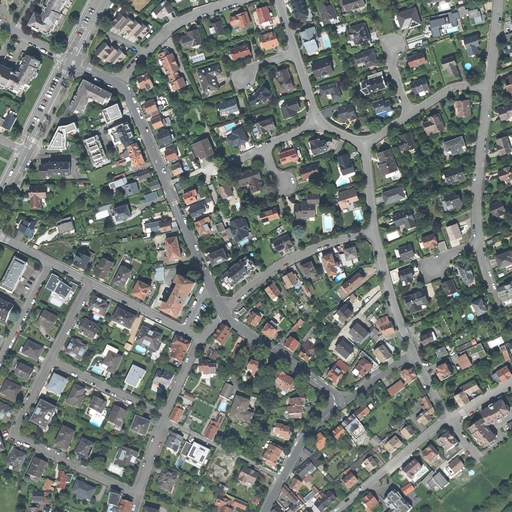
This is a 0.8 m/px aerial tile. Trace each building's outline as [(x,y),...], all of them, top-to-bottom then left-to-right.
[(47,34),(52,32),(59,17),(60,18),(62,14),(60,13),(64,7),(65,7),(64,6),(67,0),(69,1),(69,0),(49,0),(46,7),(42,15),(35,12),(29,25),(47,34)] [(169,14),(175,11),(171,5),(170,4),(166,0),(165,0),(155,11),(153,14),(158,17),(159,16),(161,18),(162,18),(166,15),(168,13),(169,14)] [(308,16),(303,0),(291,0),(295,9),(298,19),(308,16)] [(343,0),(347,12),(365,6),(363,0),(343,0)] [(327,21),(338,17),(334,5),(330,6),(326,7),(326,5),(319,8),(323,20),(327,19),(327,21)] [(259,23),(260,28),(272,25),(271,21),(269,15),(267,7),(256,10),(258,16),(261,22),(259,23)] [(416,8),(409,10),(409,11),(405,12),(399,14),(403,28),(408,27),(409,28),(413,27),(421,24),(416,8)] [(474,21),(474,24),(487,21),(484,9),(471,11),(472,18),(476,17),(477,21),(474,21)] [(118,29),(120,27),(127,19),(121,13),(112,23),(115,26),(118,29)] [(230,18),(233,25),(239,24),(240,28),(250,25),(246,13),(238,16),(230,18)] [(431,31),(451,26),(452,30),(456,29),(454,20),(452,20),(451,16),(442,18),(443,21),(438,22),(438,18),(431,20),(432,24),(429,24),(430,28),(431,31)] [(126,33),(127,31),(135,22),(129,17),(127,19),(120,27),(123,30),(126,33)] [(133,36),(135,34),(142,26),(137,20),(135,22),(127,31),(130,33),(133,36)] [(211,25),(215,37),(225,34),(221,22),(216,23),(211,25)] [(309,31),(302,33),(307,46),(309,53),(319,49),(316,39),(319,38),(316,29),(319,28),(316,22),(307,25),(309,31)] [(141,40),(150,29),(144,24),(142,26),(135,34),(138,37),(141,40)] [(356,45),(368,41),(365,30),(367,30),(365,24),(351,28),(352,33),(349,34),(350,40),(354,39),(356,45)] [(191,47),(202,43),(198,30),(193,32),(191,33),(192,35),(183,38),(186,48),(191,46),(191,47)] [(259,37),(261,42),(263,42),(266,50),(273,47),(273,46),(274,46),(275,46),(275,47),(280,45),(276,33),(273,34),(272,33),(259,37)] [(480,41),(478,35),(465,39),(467,44),(466,44),(467,50),(468,50),(469,54),(479,51),(477,47),(479,46),(478,44),(477,42),(480,41)] [(102,58),(104,56),(111,48),(107,44),(105,43),(96,52),(102,58)] [(251,55),(248,45),(231,50),(234,60),(244,57),(251,55)] [(109,62),(111,60),(119,51),(115,48),(113,46),(111,48),(104,56),(109,62)] [(117,65),(127,55),(123,52),(120,49),(119,51),(111,60),(117,65)] [(172,92),(187,86),(184,79),(183,77),(180,78),(177,71),(180,70),(179,67),(173,53),(170,54),(170,53),(168,50),(160,54),(161,56),(162,59),(158,60),(164,75),(168,74),(170,77),(171,80),(172,83),(169,84),(172,92)] [(366,68),(376,65),(374,59),(373,56),(375,56),(373,50),(362,53),(362,54),(355,56),(357,64),(364,61),(366,68)] [(412,67),(426,62),(423,53),(417,56),(416,54),(414,55),(414,56),(409,58),(411,63),(412,67)] [(41,61),(28,55),(20,70),(17,71),(15,72),(14,71),(2,65),(0,68),(0,87),(22,100),(30,85),(29,84),(32,78),(33,78),(38,68),(37,68),(41,61)] [(456,65),(453,57),(442,60),(444,68),(447,67),(449,75),(454,73),(457,72),(455,65),(456,65)] [(329,59),(313,64),(315,71),(317,77),(333,72),(329,59)] [(205,92),(217,88),(213,76),(220,74),(219,70),(218,66),(198,72),(205,92)] [(283,90),(294,87),(292,83),(291,78),(290,78),(288,69),(278,72),(281,81),(280,82),(283,90)] [(148,89),(154,87),(148,73),(138,78),(140,83),(142,88),(147,86),(148,89)] [(368,87),(370,93),(386,88),(384,82),(382,76),(381,77),(380,74),(372,76),(372,79),(363,82),(365,88),(368,87)] [(110,99),(113,93),(96,84),(85,79),(70,109),(76,112),(77,109),(84,112),(91,97),(104,104),(107,98),(110,99)] [(425,79),(411,84),(413,90),(414,95),(425,91),(424,90),(428,89),(425,79)] [(327,86),(321,88),(322,92),(323,95),(331,93),(334,100),(341,97),(337,83),(330,85),(329,83),(326,84),(327,86)] [(254,96),(250,97),(252,106),(259,104),(263,99),(265,101),(271,94),(269,92),(270,91),(264,86),(259,91),(254,96)] [(154,101),(153,97),(150,98),(151,101),(145,104),(147,109),(149,113),(151,113),(152,116),(160,113),(159,110),(161,110),(159,106),(157,107),(155,103),(156,102),(156,100),(154,101)] [(222,115),(237,111),(235,105),(237,104),(236,99),(229,101),(229,102),(228,102),(226,103),(226,102),(219,104),(222,115)] [(297,99),(285,103),(287,107),(282,109),(285,118),(292,116),(291,113),(295,112),(294,110),(300,108),(298,103),(297,99)] [(459,116),(471,114),(470,107),(469,99),(456,101),(457,106),(458,105),(459,116)] [(373,103),(376,112),(380,111),(381,113),(387,111),(387,113),(392,111),(390,106),(392,106),(391,103),(390,101),(384,103),(383,100),(373,103)] [(109,123),(128,116),(124,103),(104,109),(109,123)] [(351,120),(357,118),(352,104),(340,108),(338,105),(331,107),(332,112),(338,109),(341,117),(342,121),(347,120),(346,118),(350,116),(351,120)] [(502,121),(509,119),(509,117),(511,116),(511,104),(499,109),(501,115),(502,121)] [(7,119),(4,118),(1,125),(14,130),(19,116),(10,112),(7,119)] [(434,133),(445,129),(439,114),(433,117),(427,119),(428,122),(424,123),(427,133),(433,131),(434,133)] [(160,116),(152,120),(154,124),(156,129),(165,125),(166,127),(170,125),(167,119),(165,120),(164,118),(161,119),(160,116)] [(276,128),(273,119),(265,122),(265,121),(256,124),(260,134),(268,131),(268,130),(269,130),(270,129),(270,130),(276,128)] [(131,128),(128,121),(108,129),(115,145),(116,146),(124,142),(133,139),(135,138),(132,131),(131,131),(131,130),(130,128),(131,128)] [(55,149),(73,148),(72,133),(81,132),(81,128),(83,128),(83,124),(60,125),(60,131),(54,131),(55,149)] [(238,144),(239,146),(243,144),(249,141),(242,128),(228,134),(229,137),(227,138),(232,147),(238,144)] [(169,130),(158,134),(160,140),(162,145),(176,139),(174,134),(171,135),(169,130)] [(402,150),(406,149),(406,151),(416,147),(411,133),(405,135),(401,136),(402,140),(401,140),(403,144),(400,145),(402,150)] [(100,160),(107,157),(103,148),(102,148),(101,147),(103,146),(100,139),(98,140),(98,139),(98,138),(99,137),(98,134),(84,140),(93,163),(100,160)] [(196,150),(199,158),(202,156),(203,159),(215,154),(209,139),(206,140),(204,136),(196,140),(198,144),(194,145),(196,150)] [(329,150),(337,147),(340,141),(328,136),(326,141),(318,143),(317,140),(314,141),(311,142),(311,144),(311,145),(314,155),(323,152),(323,150),(328,148),(329,150)] [(451,151),(453,155),(468,150),(465,142),(463,136),(444,143),(447,152),(451,151)] [(500,155),(511,151),(507,137),(497,140),(498,145),(497,145),(499,149),(500,155)] [(126,147),(128,146),(134,143),(133,139),(124,142),(126,147)] [(134,143),(128,146),(129,149),(127,149),(128,151),(123,153),(125,158),(131,156),(141,151),(139,147),(137,142),(134,143)] [(175,148),(166,152),(168,157),(171,163),(177,161),(176,158),(179,157),(175,148)] [(284,164),(303,158),(300,148),(290,151),(281,154),(284,164)] [(390,149),(379,153),(383,164),(379,165),(381,170),(383,175),(397,169),(390,149)] [(144,158),(141,151),(131,156),(132,159),(133,162),(131,163),(133,166),(135,166),(136,167),(146,163),(144,158)] [(344,174),(344,175),(355,171),(353,166),(352,162),(350,162),(347,154),(338,157),(341,166),(342,165),(344,174)] [(51,176),(51,174),(71,174),(71,162),(51,162),(50,164),(48,164),(41,164),(41,168),(41,176),(51,176)] [(180,163),(172,166),(174,171),(176,176),(184,172),(180,163)] [(303,175),(305,179),(320,174),(317,164),(302,169),(303,175)] [(445,171),(449,183),(464,178),(462,171),(460,166),(445,171)] [(501,177),(503,181),(509,178),(510,180),(511,179),(511,167),(511,168),(510,166),(505,168),(506,170),(498,173),(499,175),(500,177),(501,177)] [(238,174),(242,187),(254,183),(257,191),(265,189),(262,180),(263,180),(259,167),(248,171),(238,174)] [(140,179),(151,175),(149,169),(138,173),(140,179)] [(115,181),(109,183),(111,188),(116,186),(117,186),(119,185),(122,195),(129,193),(129,194),(139,192),(138,187),(136,182),(129,184),(126,177),(123,178),(115,181)] [(158,180),(153,182),(154,187),(151,188),(151,190),(161,187),(158,180)] [(226,201),(233,198),(232,195),(233,195),(229,184),(224,186),(220,188),(226,201)] [(31,198),(47,197),(46,186),(31,187),(31,192),(31,198)] [(398,188),(390,190),(391,191),(383,193),(385,199),(387,204),(405,197),(404,191),(403,192),(401,187),(402,187),(398,188)] [(342,208),(350,206),(349,203),(350,203),(349,201),(359,198),(357,193),(356,188),(340,194),(341,197),(339,198),(342,208)] [(191,190),(187,192),(188,194),(184,195),(186,201),(188,205),(198,201),(196,196),(198,195),(196,190),(193,191),(194,191),(192,192),(191,190)] [(450,210),(463,206),(462,202),(460,198),(461,198),(460,195),(457,196),(455,192),(445,196),(446,198),(441,200),(445,212),(450,210)] [(298,218),(310,218),(310,215),(316,215),(316,209),(315,209),(315,204),(321,204),(320,195),(310,195),(310,203),(307,203),(296,204),(296,212),(298,212),(298,218)] [(497,217),(506,213),(505,211),(506,211),(502,201),(491,206),(493,212),(495,216),(496,215),(497,217)] [(119,207),(114,209),(116,215),(118,214),(120,220),(131,216),(129,210),(128,204),(123,206),(119,207)] [(198,206),(190,209),(192,214),(194,218),(202,215),(202,214),(209,210),(208,207),(205,208),(204,205),(199,207),(198,206)] [(269,211),(260,214),(263,223),(280,218),(277,209),(269,211)] [(411,209),(394,215),(396,221),(398,226),(407,223),(410,229),(417,226),(415,220),(411,209)] [(211,221),(209,218),(206,219),(196,223),(198,228),(200,234),(205,232),(206,234),(212,232),(208,223),(211,221)] [(35,230),(34,229),(36,224),(31,221),(31,223),(25,220),(23,224),(22,224),(19,229),(22,231),(25,233),(31,236),(35,230)] [(59,225),(62,234),(78,229),(76,221),(59,225)] [(170,221),(158,223),(158,226),(160,226),(160,229),(162,229),(162,231),(164,231),(164,232),(166,232),(165,230),(172,229),(171,225),(170,221)] [(222,233),(226,231),(225,229),(222,223),(216,225),(219,234),(222,233)] [(452,240),(461,237),(460,233),(461,233),(459,228),(458,223),(447,227),(452,240)] [(226,231),(229,238),(229,239),(235,236),(232,227),(225,229),(226,231)] [(401,237),(399,230),(387,234),(390,241),(401,237)] [(441,252),(448,250),(445,240),(438,243),(435,233),(422,238),(426,248),(431,246),(432,248),(435,247),(439,245),(441,252)] [(288,235),(274,242),(279,252),(286,248),(287,250),(290,248),(294,246),(293,244),(288,235)] [(177,236),(166,239),(168,244),(165,245),(166,249),(180,246),(178,241),(177,236)] [(412,244),(399,249),(403,260),(409,257),(415,255),(417,257),(418,256),(416,254),(412,244)] [(181,251),(180,246),(166,249),(167,254),(170,254),(171,259),(182,257),(181,251)] [(346,250),(348,260),(348,261),(349,261),(352,260),(352,259),(359,257),(357,247),(350,249),(346,250)] [(224,249),(209,255),(212,261),(214,266),(228,259),(224,249)] [(91,264),(95,256),(86,251),(85,254),(81,252),(79,255),(78,254),(76,257),(78,258),(75,263),(80,265),(85,268),(88,262),(91,264)] [(505,266),(511,263),(511,251),(496,256),(499,263),(501,268),(505,266)] [(226,272),(222,276),(226,281),(225,281),(228,285),(229,284),(231,287),(244,277),(256,268),(253,264),(254,264),(251,260),(250,261),(243,252),(233,260),(237,265),(227,273),(226,272)] [(327,256),(323,258),(326,267),(327,267),(330,277),(338,275),(337,273),(339,273),(339,274),(345,272),(339,254),(333,256),(333,254),(327,256)] [(105,278),(113,262),(104,257),(100,265),(98,265),(94,272),(100,275),(105,278)] [(1,288),(12,294),(13,293),(12,293),(19,280),(27,265),(28,264),(16,258),(1,288)] [(304,268),(308,278),(318,273),(312,262),(308,264),(307,263),(303,264),(301,266),(302,269),(304,268)] [(459,266),(464,280),(465,282),(468,283),(470,283),(473,281),(474,278),(473,276),(473,273),(470,266),(468,262),(462,264),(459,266)] [(132,270),(122,265),(115,281),(119,283),(124,286),(132,270)] [(164,279),(164,266),(156,268),(157,279),(164,279)] [(412,273),(411,269),(399,273),(404,287),(407,285),(413,283),(411,278),(413,277),(412,273)] [(284,277),(288,284),(286,286),(287,289),(289,288),(290,288),(298,282),(292,272),(289,274),(288,273),(286,274),(284,275),(285,277),(284,277)] [(196,282),(180,274),(176,281),(180,283),(170,302),(166,300),(163,307),(179,315),(184,306),(190,294),(196,282)] [(344,285),(350,291),(364,280),(359,274),(344,285)] [(66,297),(70,290),(71,289),(57,280),(58,278),(53,275),(47,288),(60,294),(60,293),(66,297)] [(74,293),(78,285),(71,282),(69,284),(63,281),(58,278),(57,280),(71,289),(70,290),(74,293)] [(442,283),(447,295),(457,291),(452,279),(447,281),(442,283)] [(151,286),(140,280),(133,293),(140,296),(145,298),(147,294),(150,295),(152,291),(150,290),(151,286)] [(511,281),(511,282),(509,283),(505,285),(501,287),(499,290),(505,305),(511,302),(511,281)] [(270,286),(266,289),(275,302),(279,300),(277,297),(282,293),(274,283),(270,286)] [(312,283),(308,285),(312,293),(316,291),(312,283)] [(424,291),(406,297),(409,308),(410,308),(412,313),(426,308),(424,303),(427,301),(425,294),(424,291)] [(353,295),(350,297),(356,303),(359,301),(353,295)] [(101,300),(95,297),(89,308),(104,316),(109,307),(105,305),(106,302),(101,300)] [(482,298),(472,303),(478,315),(488,311),(486,306),(487,306),(486,304),(485,302),(484,302),(482,298)] [(14,307),(0,299),(0,317),(2,319),(1,319),(6,322),(14,307)] [(345,306),(343,304),(335,310),(338,313),(345,306)] [(349,310),(345,306),(338,313),(334,317),(339,321),(340,319),(343,322),(354,312),(351,309),(349,310)] [(129,314),(119,309),(113,320),(130,329),(136,317),(129,314)] [(54,321),(55,318),(40,310),(34,320),(51,329),(53,323),(54,321)] [(256,313),(254,312),(248,321),(252,323),(256,326),(264,315),(261,313),(260,315),(257,312),(256,313)] [(388,316),(378,319),(381,325),(381,326),(382,330),(383,332),(385,336),(395,332),(393,326),(391,321),(390,322),(388,316)] [(94,339),(98,331),(96,330),(98,326),(85,319),(83,319),(82,320),(81,322),(83,323),(79,331),(94,339)] [(269,323),(263,331),(266,333),(271,336),(273,333),(275,334),(278,330),(276,329),(276,328),(274,327),(276,324),(271,320),(269,323)] [(226,326),(223,324),(211,340),(219,345),(222,345),(230,335),(227,333),(230,329),(226,326)] [(351,332),(361,342),(368,333),(363,328),(358,324),(351,332)] [(304,339),(306,342),(318,328),(315,325),(304,339)] [(156,353),(161,342),(159,342),(162,336),(154,333),(148,330),(143,328),(137,342),(148,347),(147,349),(156,353)] [(424,345),(437,339),(433,332),(431,333),(430,332),(420,337),(422,341),(424,345)] [(171,349),(174,350),(176,346),(186,350),(186,351),(188,352),(192,342),(185,339),(177,336),(171,349)] [(300,344),(291,338),(285,347),(289,349),(294,352),(300,344)] [(468,353),(475,349),(473,344),(476,342),(474,339),(471,340),(458,346),(461,352),(467,349),(468,353)] [(81,342),(78,340),(77,342),(73,340),(70,345),(66,353),(80,360),(86,347),(80,344),(81,342)] [(40,353),(43,348),(28,341),(25,347),(22,346),(19,352),(25,356),(26,354),(37,360),(40,353)] [(308,341),(302,348),(304,349),(299,356),(303,359),(308,362),(313,355),(317,355),(314,345),(311,346),(310,343),(310,342),(308,341)] [(343,342),(336,350),(347,359),(352,353),(348,350),(350,348),(347,345),(343,342)] [(449,353),(447,350),(450,348),(448,344),(446,346),(445,346),(436,350),(437,354),(439,357),(449,353)] [(186,351),(186,350),(176,346),(174,350),(171,357),(181,361),(184,355),(186,351)] [(240,347),(238,346),(232,358),(237,361),(243,348),(240,347)] [(391,357),(383,346),(374,353),(383,364),(387,360),(391,357)] [(480,347),(475,349),(482,362),(487,360),(480,347)] [(114,374),(122,357),(109,351),(104,364),(107,365),(109,366),(108,371),(114,374)] [(212,357),(217,359),(221,354),(216,351),(212,357)] [(374,361),(362,351),(359,355),(363,359),(359,363),(360,364),(355,369),(360,373),(359,374),(362,377),(367,372),(369,372),(370,370),(373,367),(370,365),(374,361)] [(471,362),(466,353),(458,357),(464,368),(472,364),(471,364),(473,363),(472,361),(471,362)] [(203,372),(203,374),(210,374),(210,377),(214,377),(214,375),(216,375),(216,364),(211,364),(211,362),(208,360),(201,361),(199,365),(199,367),(199,372),(203,372)] [(256,361),(252,360),(251,364),(249,363),(248,369),(253,370),(252,375),(262,378),(265,371),(263,370),(265,366),(261,364),(256,363),(256,361)] [(351,368),(340,360),(332,371),(329,369),(325,374),(330,378),(336,382),(339,378),(341,379),(343,376),(342,375),(342,374),(341,373),(343,371),(347,374),(351,368)] [(449,367),(446,362),(437,367),(439,369),(437,370),(439,374),(440,375),(442,380),(453,374),(450,370),(452,369),(450,366),(449,367)] [(31,375),(33,370),(21,364),(20,365),(17,364),(14,370),(17,371),(15,374),(28,381),(31,375)] [(138,389),(146,372),(133,365),(125,382),(130,385),(138,389)] [(511,376),(511,374),(507,366),(504,368),(503,367),(502,368),(502,369),(497,372),(503,381),(507,379),(511,376)] [(405,371),(402,373),(405,380),(406,379),(409,385),(417,379),(414,373),(412,369),(408,372),(407,370),(405,371)] [(162,386),(167,389),(168,386),(168,384),(169,383),(170,384),(172,379),(174,374),(166,370),(164,374),(158,372),(155,379),(157,380),(162,386)] [(283,372),(280,370),(274,378),(277,380),(274,384),(280,389),(281,388),(289,377),(286,375),(285,375),(283,374),(283,372)] [(60,395),(67,381),(55,375),(53,379),(48,389),(60,395)] [(289,376),(289,377),(281,388),(287,393),(290,388),(292,390),(298,382),(294,380),(294,381),(292,380),(293,379),(289,376)] [(466,403),(470,401),(468,396),(471,394),(469,392),(479,386),(477,383),(479,382),(477,379),(460,388),(462,392),(455,396),(461,406),(466,403)] [(18,394),(21,388),(7,381),(1,392),(15,400),(18,394)] [(404,388),(400,382),(388,391),(392,397),(404,388)] [(220,395),(227,399),(233,386),(226,383),(220,395)] [(75,405),(79,407),(84,396),(82,395),(84,389),(80,387),(76,385),(67,403),(74,406),(75,405)] [(195,401),(197,398),(186,393),(184,396),(195,401)] [(305,395),(296,396),(296,399),(290,399),(290,407),(303,406),(305,405),(305,401),(304,402),(303,399),(305,399),(305,395)] [(238,419),(250,423),(253,414),(246,412),(250,401),(243,398),(237,396),(230,417),(238,420),(238,419)] [(427,422),(431,418),(429,416),(432,413),(435,417),(437,416),(427,396),(423,400),(425,405),(422,407),(425,412),(416,420),(418,423),(421,421),(424,424),(427,422)] [(99,417),(101,414),(106,403),(101,400),(95,397),(89,408),(91,409),(91,410),(90,412),(95,415),(99,417)] [(203,412),(207,403),(199,398),(195,408),(199,410),(203,412)] [(510,411),(503,399),(496,403),(495,403),(488,407),(488,408),(482,412),(485,417),(486,419),(481,422),(479,420),(472,425),(473,427),(471,429),(474,433),(473,434),(476,438),(479,442),(481,441),(483,444),(485,446),(496,437),(487,425),(492,423),(495,420),(497,419),(499,421),(501,419),(503,417),(502,416),(507,413),(510,411)] [(46,428),(56,408),(42,401),(37,410),(31,421),(46,428)] [(11,414),(13,410),(1,403),(0,404),(0,417),(7,421),(11,414)] [(177,423),(183,411),(179,409),(181,405),(178,403),(170,419),(173,421),(177,423)] [(303,410),(303,406),(290,407),(288,407),(289,415),(294,414),(295,418),(303,417),(302,413),(302,410),(303,410)] [(369,411),(365,406),(361,409),(353,415),(359,422),(364,418),(362,415),(364,413),(365,414),(369,411)] [(120,426),(127,412),(121,410),(115,407),(108,420),(120,426)] [(364,428),(359,422),(353,415),(349,419),(342,424),(349,433),(354,429),(356,431),(358,429),(356,427),(359,425),(362,429),(364,428)] [(131,430),(145,435),(150,422),(144,420),(137,417),(131,430)] [(406,424),(399,429),(407,439),(411,436),(414,433),(406,423),(406,424)] [(212,440),(218,428),(210,424),(204,437),(208,438),(212,440)] [(289,432),(290,428),(283,426),(283,425),(277,424),(275,432),(280,433),(279,437),(284,438),(284,440),(289,441),(290,435),(288,435),(289,432)] [(347,433),(341,426),(336,430),(330,435),(336,442),(338,440),(347,433)] [(67,450),(75,432),(64,427),(59,436),(60,436),(56,445),(61,447),(67,450)] [(174,449),(177,451),(183,437),(173,433),(171,437),(172,438),(171,439),(170,441),(168,440),(165,446),(173,450),(174,449)] [(448,433),(447,433),(443,437),(438,441),(446,452),(457,443),(450,433),(449,433),(448,433)] [(338,445),(336,442),(330,435),(329,434),(324,438),(320,434),(318,436),(312,441),(319,451),(330,441),(336,448),(338,445)] [(378,445),(381,442),(376,435),(373,438),(378,445)] [(388,437),(381,442),(391,453),(396,449),(402,444),(396,437),(391,441),(388,437)] [(88,459),(95,445),(83,439),(76,454),(82,456),(88,459)] [(347,448),(354,442),(351,439),(345,444),(345,446),(347,448)] [(209,452),(210,450),(205,447),(204,448),(200,446),(200,445),(197,443),(194,442),(193,445),(187,441),(181,453),(189,458),(189,457),(192,459),(193,460),(194,460),(195,461),(197,461),(196,462),(198,462),(199,462),(202,464),(203,465),(204,463),(203,462),(205,459),(206,459),(208,456),(207,455),(209,452)] [(273,446),(269,445),(266,451),(279,458),(281,454),(280,454),(281,451),(283,452),(284,448),(275,444),(273,446)] [(315,458),(320,455),(318,452),(309,444),(307,447),(304,451),(310,456),(311,455),(313,457),(314,456),(315,458)] [(443,456),(437,450),(435,451),(431,446),(430,446),(429,446),(427,447),(427,448),(427,449),(425,451),(422,454),(424,456),(423,458),(426,461),(427,460),(429,463),(432,461),(435,458),(438,455),(441,457),(443,456)] [(138,453),(123,447),(117,462),(132,468),(136,459),(138,453)] [(20,452),(14,450),(8,463),(11,465),(10,467),(18,472),(26,455),(20,452)] [(361,459),(356,462),(359,466),(362,469),(366,466),(369,471),(373,468),(377,465),(371,457),(369,455),(370,454),(372,456),(375,454),(374,452),(372,450),(362,458),(362,459),(361,460),(361,459)] [(277,461),(279,458),(266,451),(262,458),(267,460),(266,463),(275,467),(277,463),(275,463),(276,460),(277,461)] [(40,461),(36,459),(29,473),(40,479),(47,464),(40,461)] [(228,472),(232,463),(228,461),(223,459),(217,470),(221,472),(222,470),(228,472)] [(461,462),(458,459),(454,462),(453,463),(449,466),(455,474),(464,466),(461,462)] [(417,473),(422,468),(415,460),(406,467),(402,470),(409,479),(414,475),(417,473)] [(314,466),(308,461),(305,464),(296,472),(305,482),(308,479),(309,481),(313,477),(309,474),(307,476),(309,474),(308,472),(314,466)] [(356,462),(349,468),(353,472),(359,466),(356,462)] [(253,484),(258,475),(254,472),(255,470),(252,469),(251,471),(248,470),(244,467),(239,477),(240,477),(239,481),(251,487),(253,484)] [(353,472),(349,468),(344,472),(348,476),(342,481),(349,489),(354,485),(358,481),(351,473),(353,472)] [(178,475),(164,469),(162,475),(164,476),(163,478),(162,482),(161,481),(158,487),(170,491),(172,486),(173,487),(178,475)] [(423,481),(431,490),(439,484),(444,490),(452,482),(441,471),(438,474),(435,470),(423,481)] [(62,472),(59,471),(57,488),(65,489),(66,482),(70,483),(73,475),(70,474),(67,474),(67,475),(64,474),(64,472),(62,472)] [(52,482),(47,479),(42,489),(49,489),(52,482)] [(302,484),(295,479),(292,483),(290,488),(297,492),(302,484)] [(85,484),(78,481),(72,491),(78,494),(86,498),(90,500),(95,489),(85,484)] [(414,489),(410,484),(402,489),(406,495),(414,489)] [(296,497),(285,485),(283,488),(282,490),(282,491),(294,503),(292,505),(291,504),(288,507),(291,510),(293,511),(296,511),(304,505),(296,497)] [(299,494),(296,497),(304,505),(316,495),(318,493),(319,492),(314,486),(311,489),(313,491),(304,499),(299,494)] [(408,511),(411,509),(401,498),(400,498),(397,494),(394,490),(391,494),(390,494),(390,495),(389,496),(389,497),(384,501),(392,510),(389,511),(408,511)] [(320,491),(319,492),(318,493),(329,506),(333,503),(336,499),(330,492),(325,496),(320,491)] [(44,493),(34,492),(33,502),(48,503),(48,493),(44,493)] [(115,494),(110,492),(105,511),(113,511),(114,510),(111,509),(112,505),(118,506),(120,495),(115,494)] [(321,511),(325,509),(329,506),(318,493),(316,495),(320,500),(315,505),(321,511)] [(366,498),(362,501),(366,505),(365,506),(366,508),(367,507),(370,510),(378,503),(370,494),(366,498)] [(220,497),(219,496),(216,503),(217,503),(220,504),(219,506),(217,511),(219,511),(230,511),(231,509),(228,508),(231,501),(224,498),(220,497)] [(245,510),(248,504),(236,499),(233,505),(245,510)] [(132,503),(123,500),(118,511),(129,511),(130,509),(132,503)]
